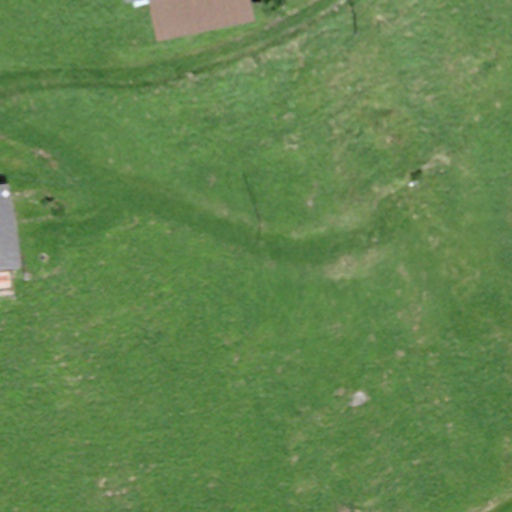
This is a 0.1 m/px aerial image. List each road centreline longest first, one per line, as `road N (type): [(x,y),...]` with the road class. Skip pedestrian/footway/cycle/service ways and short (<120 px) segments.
road 1 (track): [(0,116),(112,182),(265,247),(328,250),(363,234)]
road 2 (track): [(332,0),(274,33),(136,75),(13,74),(0,81)]
